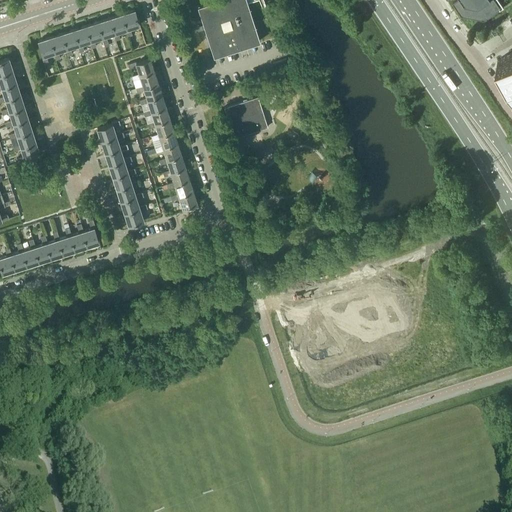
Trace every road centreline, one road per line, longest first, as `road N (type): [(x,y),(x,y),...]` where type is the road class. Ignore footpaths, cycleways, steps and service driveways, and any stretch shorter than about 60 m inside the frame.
road 1 (residential): [(0,291),(216,217),(150,0)]
road 2 (trunk): [(374,0),(511,217)]
road 3 (trunk): [(511,160),(407,0)]
road 4 (unclassified): [(511,114),(429,0)]
